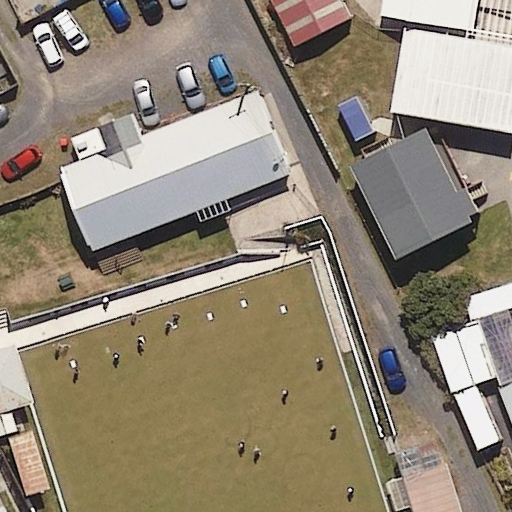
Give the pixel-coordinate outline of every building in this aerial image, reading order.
[(271,0),(297,49),(353,20),(342,0),(271,0)] [(368,0),(366,13),(468,29),(472,0),(368,0)] [(511,101),(511,49),(405,28),(389,109),(506,132),(511,101)] [(284,175),(252,93),(107,151),(97,124),(68,136),(79,162),(59,170),(92,252),(192,212),(196,224),(229,211),(224,199),(284,175)] [(356,175),(399,255),(473,215),(430,134),(356,174),(356,175)] [(472,320),(511,307),(511,281),(465,297),(472,320)] [(476,382),(497,375),(477,319),(433,335),(474,450),(498,441),(476,382)] [(14,345),(0,349),(0,432),(17,427),(11,410),(34,402),(14,345)] [(511,384),(497,390),(511,432),(511,384)] [(51,488),(34,433),(10,440),(27,495),(51,488)] [(421,511),(464,511),(450,462),(392,480),(401,506),(418,501),(421,511)]
